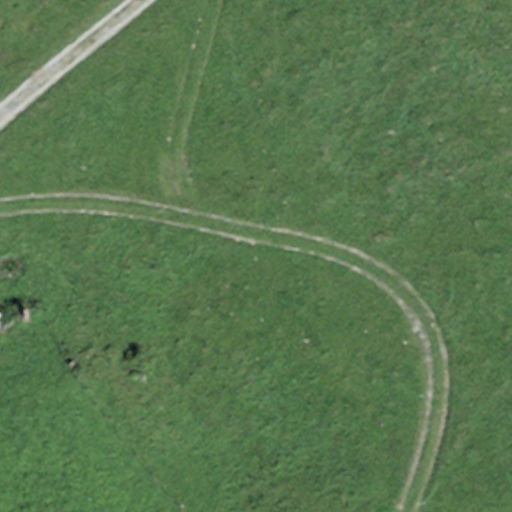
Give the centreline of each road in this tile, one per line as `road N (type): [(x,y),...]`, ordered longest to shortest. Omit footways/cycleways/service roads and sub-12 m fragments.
road 1 (track): [(0,214),(48,202),(178,214),(350,254),(393,284),(434,335),(436,409),(402,511)]
road 2 (track): [(24,95),(133,0)]
